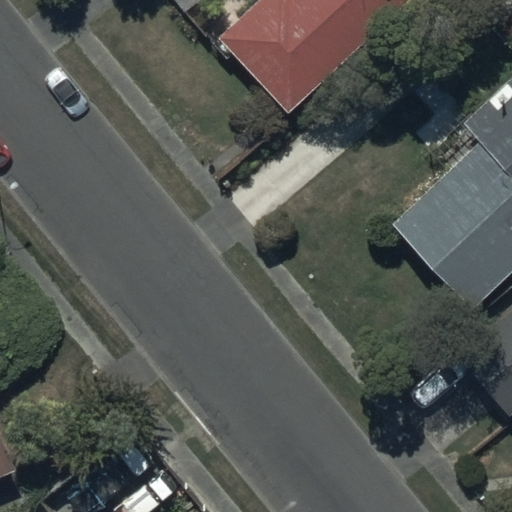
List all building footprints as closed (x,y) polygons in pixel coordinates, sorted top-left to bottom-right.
[(246,0),(218,26),(286,101),(399,0),(246,0)] [(511,65),(463,112),(480,129),(391,213),(470,298),(511,258),(511,65)] [(511,405),(511,301),(459,349),(509,408),(511,405)] [(0,428),(0,465),(12,460),(0,428)] [(93,511),(123,488),(93,450),(41,493),(53,507),(47,511),(93,511)]
